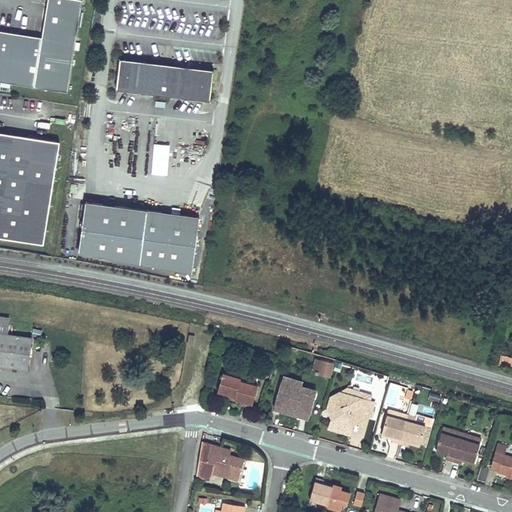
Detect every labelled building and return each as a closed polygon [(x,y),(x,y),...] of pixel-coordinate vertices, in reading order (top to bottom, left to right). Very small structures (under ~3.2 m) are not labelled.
[(0,81),(68,92),(82,0),(47,0),(42,37),(0,30),(0,81)] [(161,64),(120,59),(116,89),(210,101),(214,71),(173,65),(161,64)] [(0,137),(1,132),(0,131),(0,237),(43,244),(60,141),(27,136),(25,149),(0,144),(0,137)] [(0,137),(0,144),(25,149),(27,136),(1,132),(0,137)] [(162,175),(165,154),(151,152),(147,173),(162,175)] [(200,220),(200,218),(86,201),(85,206),(83,221),(79,250),(193,267),(200,220)] [(77,220),(83,221),(85,206),(79,205),(77,220)] [(8,321),(0,320),(0,333),(6,334),(8,321)] [(0,365),(27,369),(32,338),(6,334),(0,333),(0,365)] [(511,359),(506,358),(506,357),(501,356),(499,366),(511,368),(511,359)] [(330,382),(331,360),(314,359),(312,381),(330,382)] [(243,405),(251,408),(257,385),(240,380),(241,378),(223,373),(217,392),(227,394),(226,398),(234,400),(235,399),(244,402),(243,405)] [(302,381),(283,376),(282,380),(300,386),(302,381)] [(300,386),(282,380),(276,403),(309,412),(315,390),(300,386)] [(347,388),(339,392),(360,398),(362,392),(347,388)] [(328,428),(354,435),(357,426),(359,417),(356,417),(358,412),(370,416),(374,402),(360,398),(339,392),(334,394),(331,405),(335,406),(331,419),(328,428)] [(331,405),(334,394),(330,397),(326,409),(331,419),(335,406),(331,405)] [(309,412),(276,403),(274,407),(308,417),(309,412)] [(387,415),(399,418),(400,413),(388,409),(387,415)] [(359,417),(357,426),(370,416),(358,412),(356,417),(359,417)] [(409,440),(421,443),(425,426),(414,423),(416,417),(400,413),(399,418),(387,415),(382,432),(393,436),(392,439),(392,441),(408,445),(408,443),(409,440)] [(443,427),(441,432),(453,436),(454,430),(443,427)] [(463,458),(474,461),(480,444),(468,441),(470,435),(454,430),(453,436),(441,432),(436,450),(447,453),(447,456),(446,458),(461,463),(462,460),(463,458)] [(481,438),(470,435),(468,441),(480,444),(481,438)] [(497,442),(495,451),(490,468),(497,470),(497,472),(510,476),(509,478),(511,478),(511,456),(504,454),(507,445),(497,442)] [(220,447),(203,443),(196,468),(212,473),(238,480),(244,459),(229,455),(226,454),(228,449),(220,447)] [(212,473),(196,468),(196,476),(210,480),(212,473)] [(324,480),(316,477),(309,500),(327,505),(326,507),(340,511),(343,503),(347,504),(350,493),(340,490),(341,487),(333,484),(332,486),(323,483),(324,480)] [(365,493),(357,491),(354,504),(361,506),(365,493)] [(401,499),(379,493),(374,511),(376,511),(405,511),(403,511),(401,511),(397,511),(401,499)] [(243,511),(245,506),(224,502),(223,510),(222,511),(243,511)]
